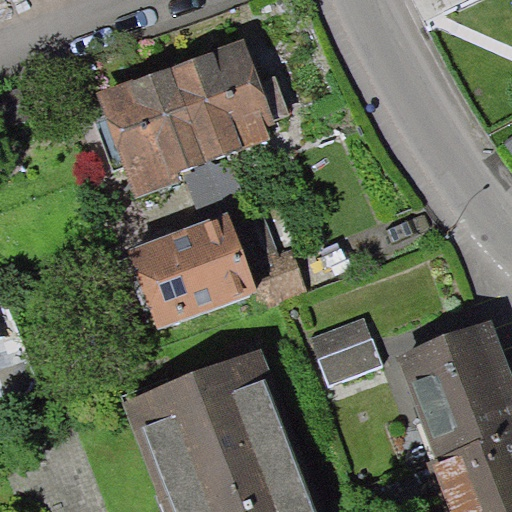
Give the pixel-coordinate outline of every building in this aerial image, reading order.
[(173,65),(207,161),(272,138),(267,126),(275,124),(274,121),(259,81),(244,40),(173,65)] [(207,161),(173,65),(97,92),(106,118),(124,168),(134,198),(181,181),(177,171),(207,161)] [(275,76),(259,81),(274,121),(289,115),(275,76)] [(124,168),(106,118),(95,121),(113,172),(124,168)] [(261,209),(232,220),(259,291),(255,292),(261,309),(307,292),(293,252),(279,257),(261,209)] [(229,211),(128,248),(158,328),(255,292),(259,291),(232,220),(229,211)] [(383,367),(365,318),(311,338),(329,387),(383,367)] [(451,451),(511,428),(511,374),(492,320),(397,355),(436,460),(453,455),(451,451)] [(323,511),(261,349),(123,402),(165,511),(323,511)] [(511,511),(511,428),(451,451),(453,455),(436,460),(432,462),(451,511),(447,511),(511,511)]
